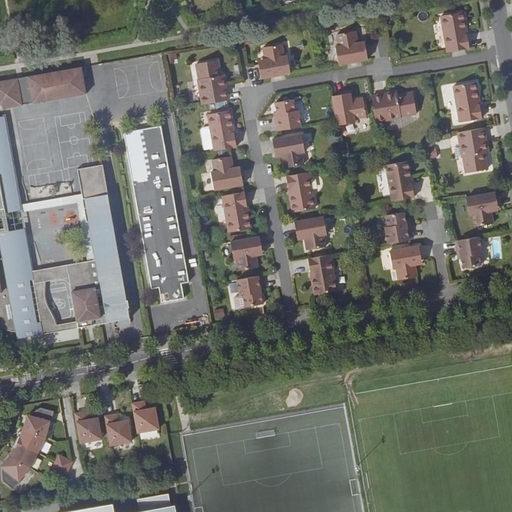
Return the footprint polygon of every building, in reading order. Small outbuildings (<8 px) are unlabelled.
[(447,52),(469,48),(467,35),(465,35),(464,30),(466,29),(463,12),(441,16),(447,52)] [(335,47),(339,65),(368,60),(365,46),(358,47),(358,43),(355,31),(337,35),(339,46),(335,47)] [(259,65),(261,79),(290,73),(287,56),(284,56),(282,45),(263,48),(265,59),(266,63),(259,65)] [(198,80),(203,105),(228,100),(226,86),(224,87),(223,83),(225,83),(224,75),(220,76),(217,60),(198,64),(201,79),(198,80)] [(22,77),(0,80),(0,107),(90,92),(86,66),(27,76),(28,81),(23,81),(22,77)] [(460,122),(482,118),(480,105),(478,105),(477,100),(478,99),(476,82),(453,86),(460,122)] [(385,94),(371,96),(376,122),(401,118),(401,115),(416,112),(413,93),(397,96),(397,92),(389,93),(389,95),(385,95),(385,94)] [(346,94),(332,96),(337,126),(355,122),(355,119),(366,117),(363,98),(351,100),(347,101),(346,94)] [(277,131),(301,127),(298,110),(295,111),(293,100),(275,103),(277,114),(278,117),(275,117),(277,131)] [(208,115),(214,151),(236,147),(234,133),(232,133),(231,128),(233,128),(230,110),(208,115)] [(465,157),(468,173),(487,169),(485,154),(488,153),(487,146),(485,146),(484,142),(486,142),(484,128),(458,133),(462,158),(465,157)] [(161,129),(125,135),(153,290),(160,288),(163,303),(182,299),(179,285),(188,283),(161,129)] [(210,129),(202,129),(203,149),(211,149),(210,129)] [(272,140),(275,153),(282,152),(283,156),(285,168),(304,164),(301,153),(305,152),(302,134),(272,140)] [(436,147),(428,149),(430,159),(438,157),(436,147)] [(119,314),(99,196),(79,199),(81,209),(74,209),(76,222),(78,222),(85,261),(20,272),(14,233),(0,235),(0,208),(9,207),(0,151),(0,330),(4,333),(6,333),(10,333),(11,338),(28,336),(18,285),(17,281),(35,278),(36,282),(59,278),(67,323),(83,320),(84,327),(101,324),(100,317),(119,314)] [(211,172),(214,190),(243,185),(241,171),(234,172),(233,168),(231,157),(212,160),(214,172),(211,172)] [(386,165),(392,201),(414,197),(412,183),(410,184),(409,179),(411,178),(408,161),(386,165)] [(72,196),(98,191),(93,162),(67,166),(72,196)] [(308,172),(286,176),(289,190),(291,190),(292,195),(290,195),(293,212),(315,209),(308,172)] [(99,196),(98,191),(72,196),(9,207),(0,208),(0,235),(14,233),(10,211),(72,200),(79,199),(99,196)] [(247,206),(245,192),(222,196),(229,232),(251,228),(248,211),(246,211),(245,206),(247,206)] [(475,227),(493,223),(491,211),(491,208),(498,206),(495,193),(466,198),(469,215),(472,215),(475,227)] [(81,209),(79,199),(72,200),(74,209),(81,209)] [(385,227),(388,244),(412,240),(409,226),(406,226),(406,223),(404,212),(386,215),(388,227),(385,227)] [(327,235),(324,217),(294,222),(297,236),(304,235),(305,239),(307,250),(325,247),(323,235),(327,235)] [(262,250),(260,237),(231,242),(234,259),(237,259),(239,271),(258,267),(256,256),(255,252),(262,250)] [(479,237),(455,241),(458,255),(460,254),(461,257),(463,269),(481,265),(479,254),(482,253),(479,237)] [(396,268),(398,280),(417,277),(415,265),(414,261),(421,260),(419,246),(390,251),(393,269),(396,268)] [(330,255),(308,259),(311,273),(313,272),(313,277),(312,278),(315,295),(337,291),(330,255)] [(261,276),(237,280),(240,296),(243,296),(245,307),(263,304),(261,293),(261,290),(263,290),(261,276)] [(120,321),(119,314),(100,317),(101,324),(120,321)] [(68,330),(84,327),(83,320),(67,323),(68,330)] [(132,403),(138,432),(159,428),(155,407),(146,408),(142,409),(140,401),(132,403)] [(26,420),(24,429),(46,438),(49,419),(51,419),(52,409),(39,406),(30,414),(29,416),(28,416),(28,420),(26,420)] [(75,415),(81,443),(102,439),(98,417),(89,419),(84,420),(83,412),(75,415)] [(105,416),(110,444),(132,440),(128,420),(119,421),(115,422),(113,414),(105,416)] [(24,429),(17,442),(38,453),(46,438),(24,429)] [(17,442),(10,455),(30,468),(38,453),(17,442)] [(30,468),(10,455),(4,461),(5,463),(1,466),(2,467),(1,468),(0,479),(10,490),(17,483),(16,481),(30,468)] [(58,463),(69,469),(72,463),(71,462),(61,457),(58,463)] [(55,470),(66,476),(69,469),(58,463),(55,470)] [(173,511),(173,506),(168,506),(166,494),(138,499),(141,511),(137,511),(113,511),(112,504),(64,511),(173,511)]
